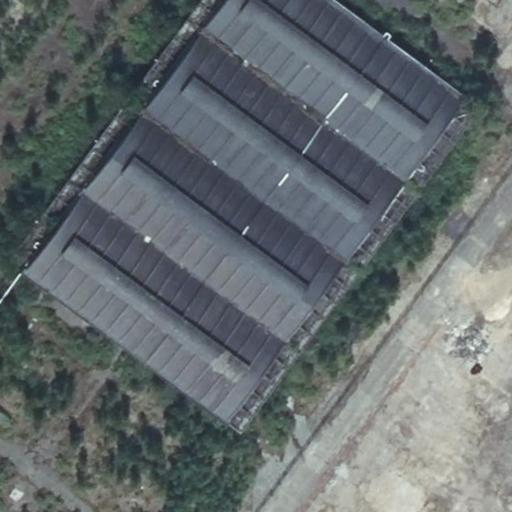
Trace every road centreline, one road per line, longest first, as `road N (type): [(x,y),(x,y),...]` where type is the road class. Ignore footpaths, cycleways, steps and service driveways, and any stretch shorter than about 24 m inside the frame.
road 1 (track): [(102,0),(0,148)]
road 2 (track): [(385,0),(511,92)]
